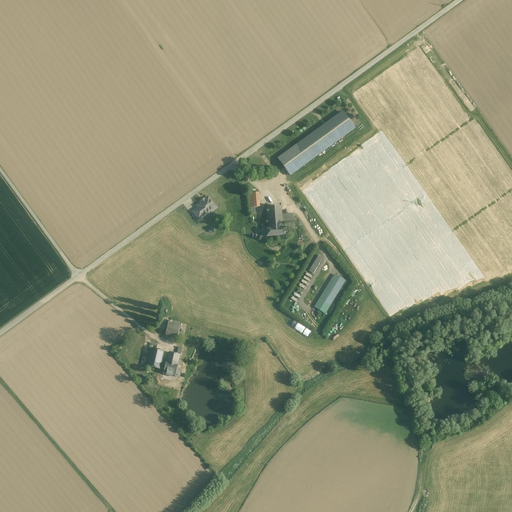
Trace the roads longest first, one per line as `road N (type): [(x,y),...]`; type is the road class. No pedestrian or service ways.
road 1 (unclassified): [(459,0),(78,276)]
road 2 (track): [(0,379),(112,511)]
road 3 (unclassified): [(0,167),(78,276)]
